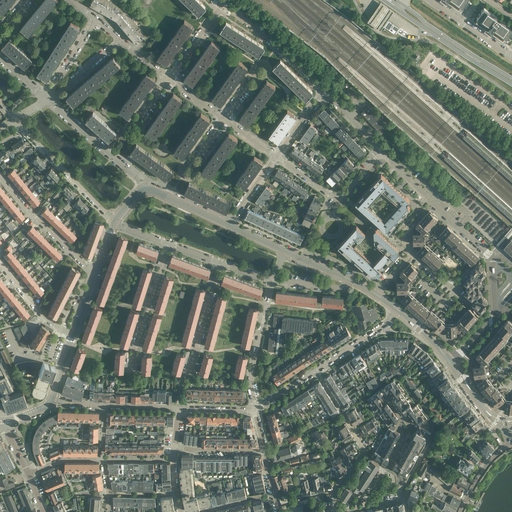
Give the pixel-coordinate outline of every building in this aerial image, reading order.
[(12,1),(10,0),(0,0),(0,11),(3,13),(12,1)] [(57,0),(44,0),(41,5),(48,11),(57,0)] [(91,0),(90,3),(91,4),(90,4),(117,19),(136,43),(137,42),(138,43),(142,39),(141,38),(145,35),(124,10),(106,0),(91,0)] [(198,0),(192,0),(188,4),(199,15),(206,8),(198,0)] [(443,0),(458,10),(460,7),(462,8),(467,0),(443,0)] [(381,2),(367,22),(380,31),(394,11),(381,2)] [(41,5),(31,17),(38,23),(48,11),(41,5)] [(478,20),(476,22),(503,41),(505,38),(506,39),(511,31),(511,27),(484,8),(476,19),(478,20)] [(31,17),(28,21),(21,29),(28,35),(38,23),(31,17)] [(176,33),(184,39),(193,26),(185,21),(176,33)] [(384,27),(394,34),(398,28),(388,21),(384,27)] [(71,22),(63,35),(71,41),(79,28),(80,28),(71,22)] [(239,31),(228,24),(226,22),(220,31),(233,39),(239,31)] [(246,47),(252,39),(239,31),(233,39),(246,47)] [(167,46),(175,52),(184,39),(176,33),(167,46)] [(71,41),(63,35),(54,48),(63,54),(71,41)] [(2,47),(14,57),(21,49),(9,39),(2,47)] [(252,39),(246,47),(259,56),(265,47),(252,39)] [(212,41),(202,54),(211,60),(220,47),(212,41)] [(167,46),(166,46),(157,59),(166,64),(175,52),(167,46)] [(54,48),(46,61),(54,67),(63,54),(54,48)] [(21,49),(14,57),(25,68),(32,60),(21,49)] [(202,54),(193,67),(202,72),(211,60),(202,54)] [(113,57),(102,67),(108,75),(120,65),(113,57)] [(284,78),(291,71),(280,60),(273,67),(284,78)] [(46,61),(37,74),(46,80),(46,79),(54,67),(46,61)] [(230,74),(238,80),(247,67),(239,61),(230,74)] [(108,75),(102,67),(90,78),(96,85),(108,75)] [(202,72),(193,67),(184,79),(192,85),(202,72)] [(291,71),(284,78),(295,89),(302,82),(291,71)] [(155,79),(147,73),(138,86),(146,92),(155,79)] [(230,74),(221,87),(229,92),(238,80),(230,74)] [(78,88),(85,95),(96,85),(90,78),(78,88)] [(275,87),(267,81),(258,94),(266,100),(275,87)] [(302,82),(295,89),(306,100),(313,93),(302,82)] [(138,86),(128,98),(137,104),(146,92),(138,86)] [(229,92),(221,87),(212,99),(220,105),(229,92)] [(78,88),(67,98),(66,98),(73,106),(73,105),(85,95),(78,88)] [(174,94),(164,106),(173,112),(182,100),(174,94)] [(258,94),(249,106),(257,112),(266,100),(258,94)] [(137,104),(128,98),(119,111),(127,117),(137,104)] [(164,106),(155,119),(163,125),(173,112),(164,106)] [(257,112),(249,106),(240,119),(248,125),(257,112)] [(388,128),(369,107),(368,106),(361,113),(381,135),(388,128)] [(318,114),(322,118),(328,113),(323,109),(318,114)] [(287,111),(278,123),(286,129),(296,116),(287,111)] [(86,120),(93,126),(98,130),(104,123),(93,112),(86,120)] [(332,118),(328,113),(322,118),(327,123),(332,118)] [(192,126),(200,132),(209,120),(201,114),(192,126)] [(327,123),(331,127),(336,122),(332,118),(327,123)] [(163,125),(155,119),(146,132),(154,138),(163,125)] [(331,127),(335,132),(340,127),(336,122),(331,127)] [(98,130),(105,136),(110,141),(116,133),(104,123),(98,130)] [(286,129),(278,123),(269,136),(277,142),(286,129)] [(307,130),(313,134),(316,129),(310,124),(307,130)] [(192,126),(183,139),(191,145),(200,132),(192,126)] [(335,132),(339,136),(344,131),(340,127),(335,132)] [(303,134),(309,139),(313,134),(307,130),(303,134)] [(339,136),(343,140),(348,135),(344,131),(339,136)] [(220,146),(228,152),(237,139),(229,134),(220,146)] [(303,134),(300,139),(306,144),(309,139),(303,134)] [(343,140),(347,145),(353,140),(348,135),(343,140)] [(191,145),(183,139),(174,152),(182,157),(191,145)] [(16,143),(19,149),(25,146),(21,140),(16,143)] [(347,145),(351,149),(357,144),(353,140),(347,145)] [(19,149),(16,143),(11,146),(14,152),(19,149)] [(143,162),(148,153),(136,144),(130,152),(143,162)] [(351,149),(355,153),(361,148),(357,144),(351,149)] [(228,152),(220,146),(211,159),(219,165),(228,152)] [(289,153),(294,157),(299,150),(294,147),(289,153)] [(365,153),(361,148),(355,153),(360,158),(365,153)] [(304,154),(299,150),(294,157),(299,160),(304,154)] [(143,162),(150,167),(155,171),(161,163),(148,153),(143,162)] [(299,160),(304,164),(309,157),(304,154),(299,160)] [(30,159),(36,165),(41,160),(37,155),(34,158),(33,156),(30,159)] [(311,155),(309,157),(304,164),(309,167),(314,161),(311,159),(312,156),(311,155)] [(254,156),(245,169),(253,175),(262,162),(254,156)] [(353,164),(347,158),(343,163),(349,168),(353,164)] [(211,159),(202,171),(210,177),(219,165),(211,159)] [(41,160),(36,165),(40,169),(45,164),(41,160)] [(309,167),(314,171),(319,164),(314,161),(309,167)] [(155,171),(163,176),(168,180),(174,172),(161,163),(155,171)] [(349,168),(343,163),(339,167),(344,173),(349,168)] [(319,164),(314,171),(319,175),(324,168),(319,164)] [(339,167),(334,171),(340,177),(344,173),(339,167)] [(45,175),(49,179),(54,174),(50,169),(45,175)] [(253,175),(245,169),(236,182),(244,187),(253,175)] [(7,174),(11,179),(16,174),(13,170),(7,174)] [(278,180),(283,173),(278,170),(273,176),(278,180)] [(330,175),(336,181),(340,177),(334,171),(330,175)] [(278,180),(283,183),(288,177),(283,173),(278,180)] [(11,179),(15,184),(20,179),(16,174),(11,179)] [(59,178),(54,174),(49,179),(45,183),(47,185),(49,183),(51,186),(59,178)] [(409,200),(385,178),(381,174),(355,203),(388,232),(410,208),(407,206),(407,203),(409,200)] [(336,181),(330,175),(326,180),(331,185),(336,181)] [(283,183),(288,187),(293,180),(288,177),(283,183)] [(15,184),(18,188),(24,184),(20,179),(15,184)] [(293,180),(288,187),(293,190),(297,184),(293,180)] [(199,199),(203,189),(189,183),(184,192),(199,199)] [(18,188),(22,193),(28,188),(24,184),(18,188)] [(293,190),(298,194),(302,187),(297,184),(293,190)] [(63,192),(65,195),(70,190),(65,185),(60,190),(59,193),(60,194),(63,192)] [(262,191),(268,196),(272,191),(266,186),(262,191)] [(302,187),(298,194),(303,197),(307,191),(302,187)] [(26,197),(31,193),(28,188),(22,193),(26,197)] [(203,189),(199,199),(213,205),(217,196),(203,189)] [(67,202),(68,203),(69,204),(74,199),(72,197),(74,194),(70,190),(65,195),(69,199),(66,201),(67,202)] [(268,196),(262,191),(259,196),(265,200),(268,196)] [(26,197),(30,202),(35,197),(31,193),(26,197)] [(0,198),(0,199),(3,203),(9,199),(5,194),(0,198)] [(217,196),(213,205),(227,212),(231,203),(217,196)] [(265,200),(259,196),(255,201),(261,205),(265,200)] [(312,201),(319,205),(322,199),(314,196),(312,201)] [(35,197),(30,202),(33,207),(39,202),(35,197)] [(3,203),(7,208),(13,203),(9,199),(3,203)] [(76,210),(78,209),(83,203),(79,199),(72,205),(76,210)] [(309,207),(316,210),(319,205),(312,201),(309,207)] [(7,208),(11,212),(16,208),(13,203),(7,208)] [(83,203),(78,209),(82,213),(88,208),(83,203)] [(307,212),(314,215),(316,210),(309,207),(307,212)] [(11,212),(15,217),(20,212),(16,208),(11,212)] [(45,217),(50,212),(46,208),(41,213),(45,217)] [(245,218),(251,220),(254,214),(248,211),(245,218)] [(20,212),(15,217),(18,222),(24,217),(20,212)] [(45,217),(50,221),(55,216),(50,212),(45,217)] [(304,217),(311,221),(314,215),(307,212),(304,217)] [(435,221),(437,219),(429,212),(416,226),(417,227),(414,230),(414,234),(413,235),(413,244),(415,244),(415,249),(418,252),(417,253),(435,269),(439,266),(439,267),(443,262),(443,261),(445,259),(443,257),(441,260),(437,256),(439,254),(436,251),(434,253),(430,250),(432,247),(429,245),(427,247),(424,245),(424,244),(424,241),(427,241),(427,237),(424,237),(424,234),(426,231),(428,233),(431,230),(428,228),(432,224),(435,226),(437,223),(435,221)] [(251,220),(256,223),(259,216),(254,214),(251,220)] [(55,216),(50,221),(54,226),(59,220),(55,216)] [(256,223),(262,225),(265,219),(259,216),(256,223)] [(311,221),(304,217),(301,223),(309,226),(311,221)] [(262,225),(267,228),(270,221),(265,219),(262,225)] [(54,226),(58,230),(63,224),(59,220),(54,226)] [(90,232),(88,237),(97,240),(103,224),(102,224),(102,223),(99,222),(99,223),(94,221),(92,226),(93,226),(91,232),(90,232)] [(267,228),(272,230),(276,224),(270,221),(267,228)] [(63,224),(58,230),(62,234),(67,228),(63,224)] [(281,226),(276,224),(272,230),(278,233),(281,226)] [(338,247),(370,276),(373,274),(376,273),(378,276),(398,253),(398,249),(371,225),(364,233),(356,226),(338,247)] [(26,232),(28,233),(31,236),(36,231),(32,226),(26,232)] [(278,233),(283,235),(286,229),(281,226),(278,233)] [(442,232),(441,233),(440,234),(443,236),(441,239),(444,241),(446,239),(450,243),(448,245),(451,248),(453,245),(455,247),(454,248),(456,250),(454,252),(457,255),(459,253),(463,257),(461,259),(464,261),(466,259),(470,263),(468,265),(470,267),(472,264),(473,265),(477,261),(476,260),(479,257),(461,241),(462,240),(448,227),(447,227),(446,229),(445,230),(444,231),(442,232)] [(503,248),(511,255),(511,227),(511,228),(500,241),(498,243),(504,248),(503,248)] [(62,234),(66,238),(72,233),(67,228),(62,234)] [(283,235),(285,236),(289,238),(292,231),(286,229),(283,235)] [(31,236),(35,240),(40,235),(36,231),(31,236)] [(289,238),(294,240),(297,234),(292,231),(289,238)] [(72,233),(66,238),(71,242),(76,237),(72,233)] [(297,234),(294,240),(300,243),(303,236),(297,234)] [(39,244),(44,239),(40,235),(35,240),(39,244)] [(114,252),(122,255),(124,250),(123,250),(125,244),(126,244),(128,239),(123,237),(120,236),(114,252)] [(91,257),(97,240),(88,237),(87,242),(87,243),(85,249),(84,249),(82,254),(87,255),(87,256),(90,257),(91,257)] [(44,239),(39,244),(43,248),(48,243),(44,239)] [(48,243),(43,248),(48,252),(53,247),(48,243)] [(150,257),(151,257),(155,259),(155,258),(156,258),(157,255),(158,251),(139,244),(137,248),(136,251),(136,252),(141,254),(142,253),(150,256),(150,257)] [(7,260),(13,255),(9,251),(12,249),(9,245),(4,250),(7,253),(4,255),(7,260)] [(53,247),(48,252),(52,256),(57,251),(53,247)] [(57,251),(52,256),(56,261),(61,255),(57,251)] [(108,269),(116,272),(118,266),(117,266),(119,260),(120,260),(122,255),(114,252),(108,269)] [(7,260),(11,265),(17,260),(13,255),(7,260)] [(169,260),(168,263),(169,263),(169,264),(174,266),(174,265),(183,268),(183,269),(188,271),(191,262),(172,256),(170,261),(169,260)] [(17,260),(11,265),(15,269),(20,264),(17,260)] [(191,262),(188,271),(193,273),(193,272),(202,275),(202,276),(207,278),(207,277),(209,275),(208,274),(210,269),(191,262)] [(425,320),(434,329),(438,332),(439,331),(442,334),(446,334),(446,335),(457,335),(456,334),(461,333),(464,330),(465,331),(478,317),(474,314),(475,312),(471,308),(468,312),(466,310),(463,313),(465,315),(461,319),(459,317),(457,320),(459,322),(457,324),(456,324),(453,324),(453,322),(449,322),(449,325),(446,325),(443,323),(445,320),(442,318),(440,320),(436,316),(438,314),(436,312),(433,316),(431,313),(427,311),(429,308),(427,306),(425,308),(420,304),(422,302),(419,299),(417,301),(413,298),(415,295),(412,293),(410,295),(408,293),(408,289),(410,289),(410,285),(407,285),(407,282),(407,281),(409,279),(412,281),(414,278),(412,276),(416,272),(418,274),(420,272),(417,270),(418,269),(414,265),(413,266),(409,263),(400,274),(401,275),(398,278),(398,283),(397,283),(397,293),(398,293),(399,297),(402,300),(401,301),(423,320),(423,319),(424,320),(425,320)] [(467,287),(469,285),(473,288),(476,285),(478,286),(482,283),(480,281),(487,274),(483,270),(485,268),(479,263),(470,273),(472,274),(464,283),(467,287)] [(15,269),(18,274),(24,269),(20,264),(15,269)] [(65,278),(63,283),(71,287),(72,285),(77,274),(78,274),(79,272),(78,272),(78,271),(76,270),(75,270),(71,268),(68,272),(69,273),(66,279),(65,278)] [(139,281),(138,287),(146,289),(152,271),(151,271),(151,270),(148,270),(143,268),(142,274),(140,281),(139,281)] [(28,274),(24,269),(18,274),(22,278),(28,274)] [(108,269),(104,278),(102,285),(110,288),(112,283),(111,282),(113,276),(114,277),(116,272),(108,269)] [(22,278),(26,283),(31,278),(28,274),(22,278)] [(240,290),(243,282),(224,275),(222,280),(222,279),(221,282),(221,283),(226,285),(227,284),(235,287),(235,288),(240,290)] [(169,278),(169,277),(166,276),(166,277),(165,276),(160,293),(168,296),(170,290),(169,290),(171,284),(172,284),(173,279),(169,278)] [(26,283),(30,287),(35,283),(31,278),(26,283)] [(243,282),(240,290),(245,292),(246,291),(254,294),(254,295),(259,297),(260,296),(261,294),(260,293),(262,288),(243,282)] [(30,287),(33,292),(39,287),(35,283),(30,287)] [(58,294),(55,299),(63,303),(63,302),(64,302),(64,301),(64,300),(70,289),(70,290),(71,288),(70,288),(71,287),(63,283),(61,288),(59,294),(58,294)] [(102,285),(100,291),(96,301),(104,304),(106,299),(105,299),(107,293),(108,293),(110,288),(102,285)] [(464,294),(471,301),(473,303),(472,304),(481,313),(486,307),(485,305),(488,302),(481,295),(482,293),(478,290),(477,291),(473,288),(469,285),(467,287),(466,289),(467,290),(464,294)] [(1,292),(5,297),(10,292),(6,287),(1,292)] [(43,292),(39,287),(33,292),(37,296),(43,292)] [(132,305),(138,306),(140,307),(146,289),(138,287),(136,292),(137,292),(134,300),(134,299),(132,305)] [(204,290),(203,290),(201,289),(201,290),(196,288),(195,294),(196,294),(194,302),(193,301),(191,307),(200,309),(204,291),(204,290)] [(10,292),(5,297),(8,301),(14,296),(10,292)] [(296,294),(284,292),(276,292),(276,297),(275,297),(275,300),(281,301),(281,300),(290,301),(290,302),(296,302),(296,294)] [(168,296),(160,293),(155,310),(163,312),(165,307),(164,307),(166,301),(167,301),(168,296)] [(317,296),(309,295),(296,294),(296,302),(301,303),(310,303),(310,304),(316,305),(316,304),(317,301),(316,301),(317,296)] [(221,296),(220,295),(218,295),(213,312),(222,314),(223,309),(222,309),(224,303),(225,303),(226,297),(221,296)] [(343,297),(335,296),(323,295),(322,300),(321,303),(322,303),(322,304),(327,305),(327,304),(337,305),(336,306),(342,306),(343,306),(343,303),(342,303),(343,297)] [(8,301),(12,306),(18,301),(14,296),(8,301)] [(50,309),(49,311),(47,314),(52,316),(52,317),(54,318),(55,318),(55,317),(56,317),(57,316),(56,316),(62,305),(63,303),(55,299),(53,303),(53,304),(51,309),(50,309)] [(18,301),(12,306),(16,310),(21,306),(18,301)] [(364,318),(365,322),(370,321),(371,323),(378,318),(375,309),(373,308),(367,310),(366,304),(364,303),(359,305),(358,304),(351,306),(355,321),(364,318)] [(16,310),(20,315),(25,310),(21,306),(16,310)] [(94,306),(88,322),(96,325),(98,320),(97,320),(99,314),(100,314),(102,309),(94,306)] [(188,320),(186,325),(195,327),(200,309),(191,307),(190,312),(191,312),(189,320),(188,320)] [(246,321),(245,326),(254,328),(258,310),(257,310),(257,309),(254,308),(254,309),(249,308),(248,313),(249,313),(247,321),(246,321)] [(23,320),(28,316),(29,315),(25,310),(20,315),(23,320)] [(127,321),(125,327),(133,330),(139,312),(130,310),(129,315),(130,315),(128,321),(127,321)] [(222,314),(213,312),(209,329),(217,331),(219,325),(218,325),(220,319),(222,314)] [(313,320),(312,320),(283,317),(283,314),(274,313),(272,326),(278,327),(278,330),(275,330),(274,333),(269,332),(267,351),(275,352),(278,352),(278,348),(283,348),(285,329),(312,332),(313,320)] [(153,314),(148,331),(156,334),(158,328),(157,328),(159,322),(160,322),(161,317),(153,314)] [(355,321),(356,325),(358,325),(359,330),(366,326),(365,322),(364,318),(355,321)] [(511,398),(509,398),(508,401),(505,400),(503,398),(505,396),(503,393),(500,394),(499,392),(498,391),(496,389),(497,388),(496,386),(494,388),(490,383),(492,381),(490,378),(488,380),(486,378),(485,376),(485,373),(488,372),(487,368),(484,369),(484,366),(484,364),(486,362),(488,364),(491,361),(489,359),(492,354),(495,356),(497,354),(495,351),(499,347),(501,349),(504,346),(502,344),(504,342),(505,341),(506,339),(508,340),(509,338),(507,337),(511,332),(511,333),(511,320),(511,319),(509,321),(508,320),(498,331),(499,332),(498,333),(497,334),(496,335),(476,357),(477,358),(473,362),(474,367),(473,368),(475,377),(476,377),(476,381),(479,383),(478,384),(487,396),(488,395),(489,397),(496,406),(497,406),(500,409),(504,409),(504,411),(511,411),(511,398)] [(85,340),(88,341),(90,342),(92,337),(91,336),(94,330),(94,331),(96,325),(88,322),(82,339),(83,339),(82,339),(85,340)] [(195,327),(186,325),(185,330),(186,330),(184,338),(183,338),(182,343),(186,345),(189,346),(189,345),(190,346),(195,327)] [(339,326),(347,338),(351,336),(344,325),(342,327),(341,325),(339,326)] [(38,348),(42,342),(49,330),(41,326),(28,347),(29,349),(32,349),(34,345),(38,348)] [(254,328),(245,326),(244,332),(245,332),(243,340),(242,339),(241,345),(246,346),(246,347),(249,347),(250,347),(254,328)] [(339,326),(337,327),(340,332),(337,333),(343,341),(347,338),(339,326)] [(124,346),(127,347),(128,347),(133,330),(125,327),(124,331),(124,332),(122,339),(121,339),(120,344),(124,346)] [(217,331),(209,329),(204,345),(205,345),(205,346),(207,347),(208,347),(208,346),(213,348),(214,342),(213,342),(215,336),(216,336),(217,331)] [(331,332),(339,344),(343,341),(337,333),(335,334),(333,330),(331,332)] [(156,334),(148,331),(143,347),(143,348),(146,349),(151,350),(153,345),(152,345),(154,339),(156,334)] [(329,339),(334,347),(339,344),(331,332),(329,333),(332,337),(329,339)] [(328,350),(332,348),(333,347),(334,347),(329,339),(328,339),(328,338),(323,342),(328,350)] [(380,350),(385,349),(385,339),(379,340),(377,340),(376,343),(380,350)] [(407,339),(403,339),(403,349),(407,348),(407,345),(409,345),(411,340),(407,339)] [(323,342),(319,344),(318,345),(324,353),(328,350),(323,342)] [(407,353),(409,354),(411,356),(418,345),(413,342),(407,353)] [(380,350),(376,343),(371,346),(370,346),(370,347),(376,355),(381,352),(380,350)] [(318,345),(315,347),(314,348),(319,356),(324,353),(318,345)] [(414,358),(422,348),(418,345),(411,356),(414,358)] [(365,349),(366,350),(371,358),(376,355),(370,347),(367,349),(366,348),(365,349)] [(77,348),(73,360),(71,368),(74,369),(79,371),(80,369),(79,368),(83,356),(84,357),(86,351),(81,350),(81,349),(78,348),(77,348)] [(309,351),(315,359),(319,356),(314,348),(309,351)] [(418,361),(426,352),(422,348),(414,358),(418,361)] [(371,358),(366,350),(363,352),(362,351),(361,352),(367,361),(371,358)] [(305,354),(310,362),(315,359),(309,351),(305,354)] [(115,366),(114,371),(120,371),(120,372),(122,372),(123,372),(125,353),(124,353),(124,352),(121,352),(116,352),(116,358),(116,366),(115,366)] [(420,364),(429,356),(426,352),(418,361),(420,364)] [(142,372),(142,373),(145,373),(150,373),(151,368),(150,367),(150,361),(151,361),(151,356),(146,355),(146,354),(143,354),(143,355),(141,372),(142,372)] [(185,356),(185,355),(182,354),(182,355),(177,354),(175,359),(176,359),(174,367),(173,367),(172,372),(177,373),(177,374),(180,375),(180,374),(185,356)] [(208,355),(205,354),(204,354),(199,373),(200,373),(202,374),(203,373),(208,375),(209,369),(208,369),(210,362),(211,362),(213,357),(208,355)] [(305,354),(300,357),(305,365),(310,362),(305,354)] [(360,354),(356,356),(363,368),(367,365),(360,354)] [(247,357),(244,356),(244,357),(239,355),(237,361),(238,361),(236,369),(235,374),(240,375),(239,376),(242,376),(243,376),(247,357)] [(358,370),(363,368),(356,356),(352,359),(358,370)] [(429,356),(420,364),(421,364),(422,365),(424,364),(425,366),(433,360),(429,356)] [(301,369),(303,367),(305,365),(300,357),(295,360),(301,369)] [(295,360),(294,361),(291,363),(296,372),(301,369),(295,360)] [(350,360),(347,362),(353,372),(357,369),(350,360)] [(427,372),(427,373),(437,365),(433,361),(424,368),(425,369),(425,370),(426,372),(427,372)] [(38,375),(39,375),(34,388),(33,387),(32,392),(32,393),(32,395),(33,396),(35,397),(39,398),(40,399),(43,398),(44,397),(45,395),(46,392),(45,392),(50,379),(55,367),(52,366),(50,365),(49,365),(47,365),(47,364),(42,362),(38,375)] [(347,362),(343,365),(349,374),(353,372),(347,362)] [(291,363),(287,366),(286,366),(291,375),(296,372),(291,363)] [(0,364),(0,395),(2,398),(1,399),(5,412),(27,404),(22,391),(10,395),(8,393),(12,391),(0,364)] [(343,378),(345,377),(349,374),(343,365),(339,367),(343,373),(341,375),(340,373),(337,374),(338,376),(340,379),(342,378),(343,378)] [(431,377),(440,370),(437,365),(427,373),(428,373),(428,375),(429,376),(430,376),(431,377)] [(286,366),(283,369),(281,370),(287,378),(291,375),(286,366)] [(281,370),(277,373),(282,381),(287,378),(281,370)] [(323,379),(326,383),(338,376),(337,374),(335,371),(332,373),(333,375),(331,376),(330,374),(323,379)] [(432,379),(433,378),(438,384),(447,377),(443,371),(434,378),(432,376),(428,379),(431,382),(433,380),(432,379)] [(277,384),(281,382),(282,381),(277,373),(272,376),(277,384)] [(78,380),(68,376),(61,393),(81,400),(84,391),(83,391),(86,383),(88,379),(80,376),(78,380)] [(326,383),(328,387),(335,382),(334,381),(336,379),(337,379),(338,380),(340,379),(338,376),(326,383)] [(447,377),(438,384),(434,387),(438,392),(451,382),(447,377)] [(396,384),(394,380),(381,389),(384,393),(389,390),(396,384)] [(312,386),(308,389),(312,395),(314,394),(313,392),(315,391),(317,393),(324,389),(319,381),(312,386)] [(451,382),(438,392),(437,393),(438,394),(440,392),(443,396),(455,387),(454,386),(451,382)] [(398,383),(396,384),(389,390),(391,393),(401,387),(398,383)] [(330,390),(332,393),(339,389),(338,387),(340,385),(339,384),(330,390)] [(340,390),(339,389),(332,393),(334,396),(344,390),(346,389),(345,387),(340,390)] [(403,390),(401,387),(391,393),(394,397),(403,390)] [(455,387),(443,396),(447,400),(458,391),(455,387)] [(421,396),(415,388),(412,391),(418,399),(421,396)] [(308,389),(307,389),(304,391),(311,401),(313,404),(316,402),(312,395),(308,389)] [(316,399),(326,392),(324,389),(317,393),(318,395),(315,398),(316,399)] [(346,393),(344,390),(334,396),(336,399),(343,395),(346,393)] [(140,392),(132,392),(131,392),(131,395),(129,395),(130,392),(115,391),(115,392),(115,401),(124,402),(124,401),(131,402),(140,402),(140,393),(140,392)] [(311,401),(304,391),(301,394),(307,403),(311,401)] [(368,400),(370,404),(378,398),(382,394),(380,391),(368,400)] [(458,391),(447,400),(444,402),(446,404),(448,403),(450,405),(462,396),(458,391)] [(321,400),(328,396),(326,392),(316,399),(317,401),(320,398),(321,400)] [(336,399),(339,403),(348,397),(350,395),(349,393),(344,396),(343,395),(336,399)] [(404,397),(402,393),(392,400),(395,404),(404,397)] [(307,403),(301,394),(298,396),(304,405),(307,403)] [(304,405),(298,396),(294,398),(301,407),(304,405)] [(328,396),(321,400),(322,402),(319,404),(320,406),(330,399),(328,396)] [(462,396),(450,405),(453,409),(451,410),(452,411),(466,401),(462,396)] [(339,403),(341,406),(350,400),(348,397),(339,403)] [(407,401),(404,397),(395,404),(397,408),(407,401)] [(301,407),(294,398),(291,400),(297,409),(301,407)] [(353,398),(350,400),(341,406),(343,409),(350,405),(355,402),(353,398)] [(369,405),(371,408),(380,401),(378,398),(370,404),(369,405)] [(322,409),(332,402),(330,399),(320,406),(322,409)] [(297,409),(291,400),(288,402),(293,409),(294,412),(297,409)] [(380,401),(371,408),(374,412),(383,405),(380,401)] [(400,412),(410,404),(407,401),(397,408),(400,412)] [(466,401),(452,411),(453,413),(455,411),(458,414),(469,406),(466,401)] [(317,417),(320,414),(334,405),(332,402),(322,409),(318,411),(315,413),(317,417)] [(291,414),(285,404),(281,407),(286,414),(288,413),(289,415),(291,414)] [(377,411),(380,415),(390,408),(387,404),(377,411)] [(412,408),(410,404),(400,412),(403,415),(407,412),(412,408)] [(417,404),(412,408),(407,412),(410,416),(420,409),(417,404)] [(323,418),(326,415),(336,408),(334,405),(320,414),(323,418)] [(349,412),(346,414),(349,418),(357,412),(355,409),(356,408),(354,406),(348,410),(349,412)] [(464,420),(474,412),(470,406),(459,415),(463,421),(464,420)] [(332,416),(339,412),(336,408),(326,415),(327,417),(331,415),(332,416)] [(380,415),(382,419),(392,411),(390,408),(380,415)] [(410,416),(414,421),(423,414),(420,409),(410,416)] [(349,418),(351,422),(362,415),(360,411),(357,412),(349,418)] [(382,419),(385,422),(395,415),(392,411),(382,419)] [(479,417),(474,412),(464,420),(468,424),(466,425),(465,424),(459,428),(463,429),(469,425),(479,417)] [(427,418),(423,414),(414,421),(417,425),(427,418)] [(362,415),(351,422),(354,425),(365,419),(362,415)] [(395,415),(385,422),(388,426),(398,419),(395,415)] [(165,416),(164,424),(173,425),(173,416),(165,416)] [(50,417),(45,420),(49,425),(53,422),(50,417)] [(243,426),(247,426),(253,426),(251,417),(243,417),(243,425),(243,426)] [(389,428),(375,451),(372,456),(406,476),(430,433),(401,417),(396,426),(394,425),(393,427),(391,426),(389,428)] [(371,419),(367,422),(372,430),(376,427),(379,425),(374,418),(371,419)] [(483,424),(484,424),(480,419),(471,425),(472,426),(470,427),(472,429),(473,428),(475,430),(476,430),(483,424)] [(40,424),(45,429),(49,425),(45,420),(40,424)] [(364,424),(369,432),(372,430),(367,422),(364,424)] [(40,424),(36,430),(42,433),(45,429),(40,424)] [(364,424),(360,427),(365,435),(369,432),(364,424)] [(487,428),(483,424),(476,430),(479,434),(487,428)] [(341,426),(336,429),(340,434),(348,429),(345,425),(342,428),(341,426)] [(348,429),(340,434),(342,438),(350,433),(348,429)] [(327,438),(323,432),(319,434),(317,430),(310,434),(314,441),(318,438),(321,442),(327,438)] [(291,431),(286,433),(273,437),(274,442),(282,440),(281,437),(291,434),(291,431)] [(251,438),(249,438),(249,447),(258,447),(259,446),(255,432),(249,432),(249,436),(251,436),(251,438)] [(350,433),(342,438),(345,442),(353,437),(350,433)] [(287,439),(289,444),(301,439),(299,434),(287,439)] [(199,435),(199,438),(197,446),(206,446),(206,435),(199,435)] [(0,437),(0,473),(15,465),(0,437)] [(478,449),(486,457),(494,449),(486,441),(478,449)] [(348,445),(353,453),(357,451),(356,449),(358,448),(354,442),(352,443),(348,445)] [(302,445),(293,445),(293,453),(301,454),(302,445)] [(353,453),(348,445),(344,448),(349,456),(353,453)] [(289,447),(270,453),(272,462),(292,456),(291,454),(292,454),(292,453),(291,453),(289,447)] [(344,448),(340,450),(345,458),(349,456),(344,448)] [(49,453),(51,460),(56,458),(54,451),(51,452),(50,449),(47,450),(49,453)] [(476,462),(480,458),(471,449),(468,452),(471,455),(469,457),(476,462)] [(473,463),(465,458),(466,456),(460,452),(458,454),(462,457),(459,462),(458,461),(456,464),(458,465),(457,466),(468,472),(468,471),(469,471),(470,470),(470,469),(470,468),(471,466),(473,463)] [(233,464),(233,458),(193,458),(193,455),(182,454),(182,462),(182,465),(196,465),(196,470),(201,470),(201,469),(232,469),(232,464),(233,464)] [(253,463),(263,461),(261,454),(249,455),(249,460),(253,460),(253,463)] [(329,459),(333,465),(341,460),(339,456),(335,459),(333,456),(329,459)] [(360,466),(357,471),(360,472),(353,482),(352,481),(351,482),(350,481),(348,485),(349,486),(347,488),(346,488),(340,498),(345,502),(352,492),(351,491),(353,488),(356,490),(360,493),(362,490),(363,490),(379,465),(372,461),(372,460),(369,458),(363,467),(360,466)] [(333,465),(336,469),(344,464),(341,460),(333,465)] [(252,470),(261,468),(265,467),(263,461),(253,463),(254,466),(251,466),(252,470)] [(433,474),(433,473),(435,469),(430,466),(430,465),(424,462),(417,474),(423,477),(424,476),(429,479),(433,474)] [(65,470),(65,472),(72,472),(72,463),(65,463),(65,467),(64,467),(63,467),(63,469),(64,470),(65,470)] [(92,463),(92,472),(96,472),(96,474),(100,473),(100,472),(100,470),(100,469),(99,469),(99,463),(92,463)] [(346,468),(344,464),(336,469),(338,473),(346,468)] [(43,482),(47,491),(68,482),(64,473),(62,474),(60,470),(61,469),(59,467),(54,469),(54,468),(41,473),(42,477),(44,477),(45,481),(43,482)] [(198,508),(212,505),(209,491),(208,491),(206,492),(204,493),(205,494),(196,496),(196,497),(186,499),(186,496),(189,496),(189,494),(193,493),(191,467),(179,468),(182,495),(186,511),(198,508)] [(91,476),(93,483),(102,481),(101,474),(91,476)] [(277,476),(272,477),(276,489),(281,487),(282,492),(288,490),(286,484),(283,476),(278,478),(277,476)] [(2,480),(5,488),(5,489),(14,485),(13,482),(14,481),(15,481),(15,480),(14,478),(13,478),(10,479),(10,477),(6,479),(2,480)] [(318,477),(312,479),(314,487),(313,487),(315,493),(324,491),(323,485),(320,486),(318,477)] [(300,487),(299,488),(300,490),(300,492),(301,498),(311,495),(310,489),(309,489),(307,480),(307,479),(306,478),(301,479),(301,482),(301,484),(302,483),(303,487),(300,488),(300,487)] [(458,486),(465,489),(468,483),(462,479),(458,478),(456,483),(458,486)] [(237,480),(241,498),(246,497),(244,487),(242,488),(240,479),(237,480)] [(93,483),(94,489),(103,488),(102,481),(93,483)] [(458,486),(456,483),(454,482),(451,487),(449,490),(459,496),(462,491),(464,492),(465,489),(458,486)] [(218,483),(219,488),(222,502),(227,501),(225,491),(222,492),(220,483),(218,483)] [(431,485),(428,492),(433,494),(435,489),(436,487),(431,485)] [(17,490),(19,495),(27,492),(25,487),(22,488),(21,486),(16,488),(17,490)] [(48,494),(50,499),(57,496),(56,494),(59,493),(58,490),(54,491),(48,494)] [(210,491),(209,491),(212,505),(217,504),(215,493),(212,494),(211,491),(210,492),(210,491)] [(411,491),(408,499),(415,502),(419,494),(411,491)] [(29,497),(28,493),(27,492),(19,495),(21,500),(29,497)] [(453,496),(449,504),(455,507),(456,506),(457,507),(460,500),(453,496)] [(23,505),(28,503),(31,502),(29,497),(21,500),(23,505)] [(157,511),(173,511),(172,497),(161,498),(156,498),(157,503),(161,502),(161,511),(160,511),(160,504),(156,504),(157,511)] [(253,505),(250,505),(250,504),(248,505),(249,509),(264,505),(263,501),(261,500),(253,502),(253,505)] [(61,501),(53,505),(52,505),(54,510),(63,506),(61,501)] [(408,501),(407,501),(407,502),(409,511),(416,511),(415,503),(408,501)] [(31,502),(28,503),(23,505),(25,510),(33,507),(31,502)] [(432,504),(431,508),(439,511),(440,511),(442,509),(448,511),(453,511),(456,507),(455,507),(449,504),(445,502),(442,509),(432,504)] [(395,504),(393,505),(383,506),(384,511),(385,511),(403,511),(402,503),(395,504)]
